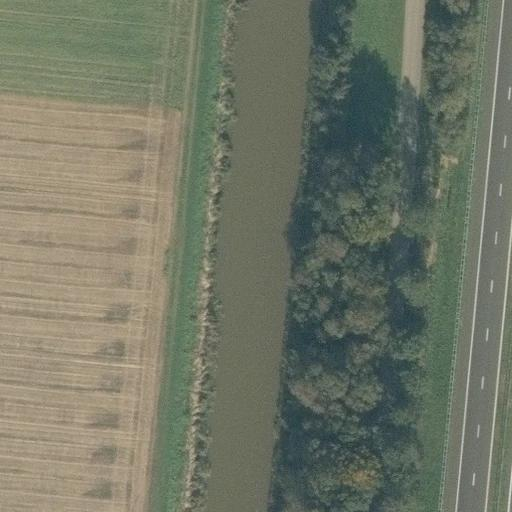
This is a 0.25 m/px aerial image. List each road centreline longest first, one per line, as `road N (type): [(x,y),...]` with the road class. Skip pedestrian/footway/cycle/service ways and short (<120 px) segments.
road 1 (unclassified): [(369,511),(407,0)]
road 2 (motorway): [(511,60),(470,511)]
